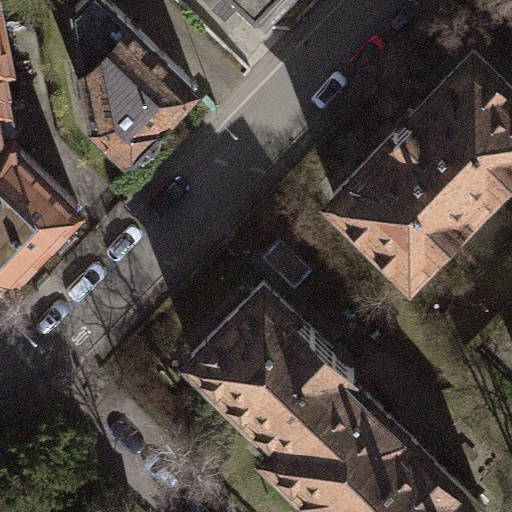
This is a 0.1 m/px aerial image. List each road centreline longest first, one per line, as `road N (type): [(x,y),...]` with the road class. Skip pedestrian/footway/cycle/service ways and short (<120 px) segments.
road 1 (residential): [(27,369),(391,0)]
road 2 (residential): [(174,511),(27,369)]
